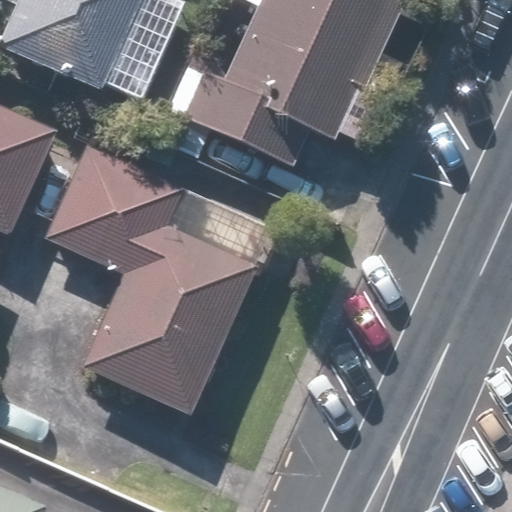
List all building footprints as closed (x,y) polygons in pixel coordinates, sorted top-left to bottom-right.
[(11,0),(0,26),(0,58),(94,101),(139,0),(11,0)] [(390,6),(376,0),(209,0),(208,4),(244,19),(215,88),(177,72),(156,124),(290,180),(305,143),(328,153),(390,6)] [(0,241),(49,144),(0,119),(0,241)] [(178,196),(75,154),(38,246),(119,279),(79,379),(181,421),(243,268),(162,236),(178,196)] [(19,511),(0,503),(0,511),(19,511)]
